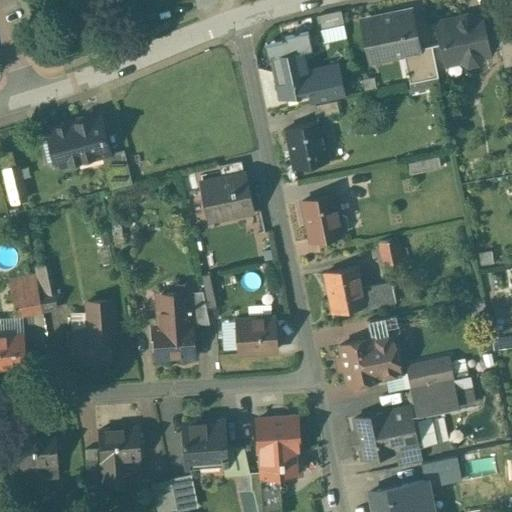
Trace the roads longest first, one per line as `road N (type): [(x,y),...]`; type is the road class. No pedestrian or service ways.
road 1 (residential): [(236,18),(316,379)]
road 2 (residential): [(0,400),(316,379)]
road 3 (residential): [(31,97),(236,18)]
road 4 (residential): [(316,379),(344,511)]
